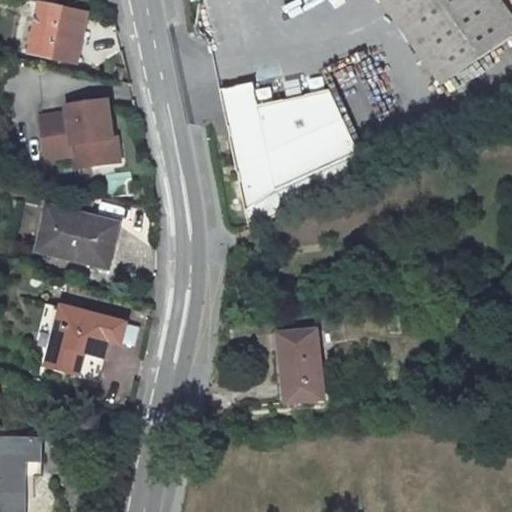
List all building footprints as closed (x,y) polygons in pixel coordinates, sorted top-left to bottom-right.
[(502,26),(484,0),(394,0),(442,68),(502,26)] [(38,2),(26,51),(73,62),(85,13),(38,2)] [(215,84),(246,218),(366,172),(333,85),(264,112),(250,71),(215,84)] [(65,108),(36,112),(42,154),(71,150),(72,153),(87,151),(88,160),(118,155),(114,132),(110,132),(105,95),(64,101),(65,108)] [(112,222),(48,205),(38,245),(101,262),(112,222)] [(125,323),(61,303),(43,362),(92,377),(105,337),(119,341),(125,323)] [(289,374),(292,398),(319,397),(314,329),(275,332),(277,375),(289,374)] [(292,398),(289,374),(277,375),(279,399),(292,398)] [(39,437),(0,435),(0,511),(23,511),(22,460),(40,460),(39,437)]
